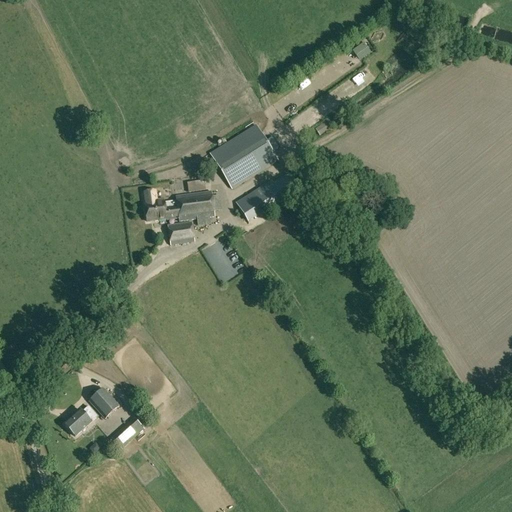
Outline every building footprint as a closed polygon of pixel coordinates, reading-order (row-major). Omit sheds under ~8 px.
[(328,119),(315,128),(320,135),(333,126),(328,119)] [(278,162),(256,126),(210,155),(232,190),(278,162)] [(303,195),(295,183),(290,174),(284,178),(273,184),(271,181),(236,204),(248,223),(283,201),(286,206),(303,195)] [(190,183),(190,194),(207,193),(207,182),(190,183)] [(179,222),(215,217),(211,192),(175,197),(176,201),(164,203),(164,199),(156,200),(155,192),(144,193),(146,205),(144,205),(147,222),(166,220),(166,219),(178,217),(179,222)] [(194,243),(192,223),(167,227),(170,246),(194,243)] [(265,250),(275,244),(269,234),(259,241),(265,250)] [(105,420),(119,407),(103,389),(89,402),(105,420)] [(79,411),(63,425),(75,438),(91,423),(98,417),(89,407),(86,409),(82,413),(79,411)] [(134,418),(111,439),(122,451),(145,430),(134,418)]
